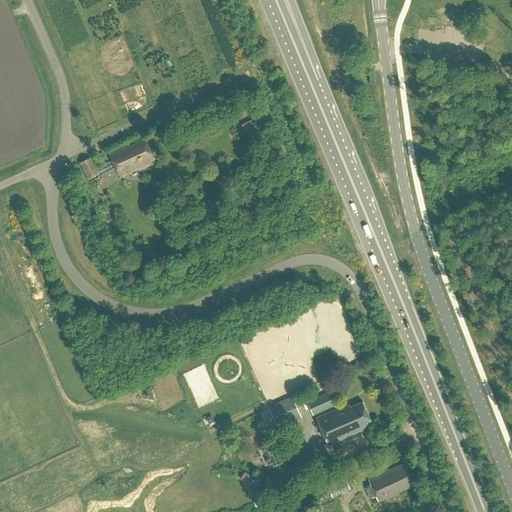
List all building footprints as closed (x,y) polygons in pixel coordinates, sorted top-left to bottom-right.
[(78,161),(85,177),(96,173),(96,174),(113,167),(116,175),(151,161),(143,140),(108,155),(111,163),(95,170),(89,156),(78,161)] [(331,404),(325,391),(305,400),(310,413),(331,404)] [(293,398),(269,408),(277,426),(300,416),(293,398)] [(313,417),(325,444),(366,427),(364,421),(367,419),(359,400),(347,406),(345,403),(313,417)] [(276,435),(259,442),(270,468),(287,460),(276,435)] [(293,449),(287,452),(289,458),(296,455),(293,449)] [(371,475),(381,498),(411,486),(402,463),(388,469),(383,456),(372,461),(376,473),(371,475)] [(347,473),(330,481),(335,493),(352,485),(347,473)]
